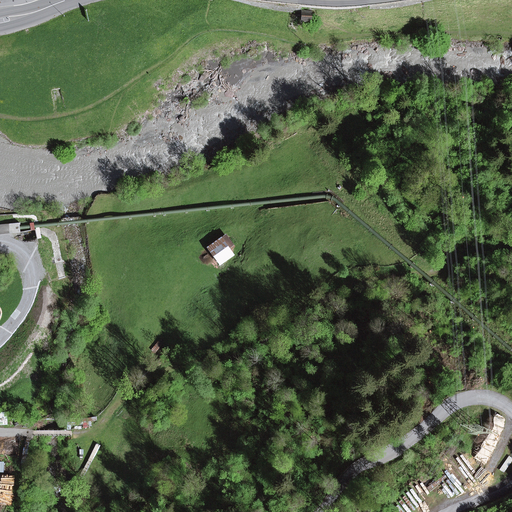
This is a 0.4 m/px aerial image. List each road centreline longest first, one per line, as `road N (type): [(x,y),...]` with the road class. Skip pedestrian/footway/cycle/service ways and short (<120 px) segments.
road 1 (track): [(71,432),(91,430),(172,367),(245,351),(342,288),(511,246)]
road 2 (tertiary): [(320,511),(357,468),(411,439),(452,404),(478,396),(511,407)]
road 3 (track): [(198,278),(117,405)]
